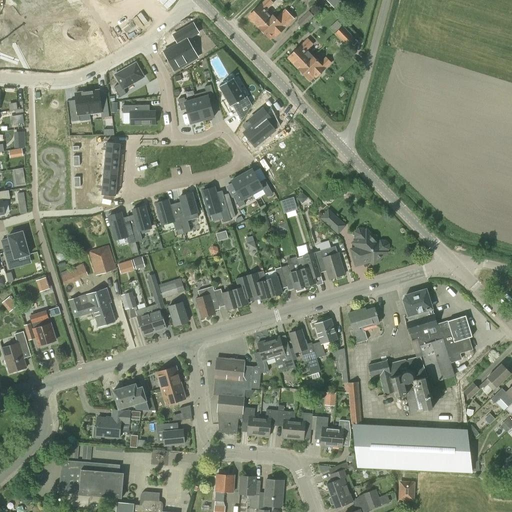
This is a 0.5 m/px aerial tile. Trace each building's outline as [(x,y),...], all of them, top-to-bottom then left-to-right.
[(66,1),(65,0),(51,0),(46,5),(52,14),(66,1)] [(269,0),(265,0),(248,17),(254,23),(254,25),(256,27),(258,27),(259,29),(273,16),(266,9),(273,3),(269,0)] [(273,16),(259,29),(261,30),(261,32),(263,34),(265,35),(269,39),(274,35),(276,36),(293,19),(284,10),(275,19),(273,16)] [(309,11),(297,23),(302,28),(314,16),(309,11)] [(68,36),(78,53),(88,48),(80,36),(85,32),(79,22),(74,25),(78,30),(68,36)] [(193,24),(180,31),(184,38),(197,31),(193,24)] [(343,26),(335,35),(345,46),(354,38),(343,26)] [(8,44),(9,28),(0,27),(0,31),(0,55),(0,47),(8,48),(8,44)] [(20,35),(18,55),(29,55),(31,41),(37,41),(37,30),(32,30),(32,35),(20,35)] [(60,48),(66,59),(78,53),(68,36),(59,42),(56,37),(50,39),(55,50),(60,48)] [(187,39),(164,52),(174,70),(198,57),(187,39)] [(307,39),(288,58),(294,65),(294,66),(296,68),(298,69),(299,70),(313,57),(306,51),(312,44),(307,39)] [(313,57),(299,70),(301,72),(301,74),(303,76),(305,76),(310,81),(314,76),(316,78),(330,63),(325,58),(319,64),(313,57)] [(120,83),(114,87),(119,97),(126,93),(124,88),(144,77),(136,62),(114,74),(120,83)] [(233,76),(218,84),(219,87),(224,95),(226,99),(230,106),(230,107),(232,105),(234,104),(238,111),(249,105),(249,104),(251,103),(247,96),(244,98),(233,79),(234,79),(233,76)] [(207,94),(196,97),(202,120),(214,117),(210,102),(215,101),(211,86),(205,88),(207,94)] [(99,90),(87,91),(90,113),(101,111),(101,117),(109,116),(106,96),(100,97),(99,90)] [(76,100),(69,100),(72,121),(79,120),(79,114),(90,113),(87,91),(75,93),(76,100)] [(184,97),(178,99),(181,110),(187,109),(191,123),(202,120),(196,97),(185,100),(184,97)] [(123,105),(123,113),(130,113),(130,124),(142,124),(142,126),(150,125),(150,124),(155,124),(155,112),(150,112),(145,112),(145,105),(123,105)] [(255,126),(243,134),(253,148),(273,136),(267,127),(270,125),(263,115),(252,123),(255,126)] [(119,152),(120,142),(106,141),(105,151),(119,152)] [(118,163),(119,152),(105,151),(104,162),(118,163)] [(117,173),(118,163),(104,162),(103,172),(117,173)] [(16,167),(17,183),(27,183),(26,167),(16,167)] [(251,168),(241,174),(252,194),(262,189),(267,197),(273,194),(264,179),(259,182),(251,168)] [(116,183),(117,173),(103,172),(102,182),(116,183)] [(241,174),(231,180),(238,194),(233,197),(239,207),(245,204),(243,200),(252,194),(241,174)] [(115,194),(116,183),(102,182),(101,192),(115,194)] [(214,187),(203,190),(210,214),(220,211),(224,222),(231,220),(231,218),(229,213),(224,195),(222,191),(216,193),(214,187)] [(0,214),(4,214),(2,200),(10,199),(9,190),(0,191),(0,214)] [(182,206),(176,207),(182,228),(183,232),(190,230),(187,219),(198,216),(191,192),(179,195),(182,206)] [(24,193),(18,193),(19,200),(20,209),(21,214),(27,213),(24,193)] [(283,198),(287,216),(300,214),(296,196),(283,198)] [(167,199),(155,202),(162,225),(173,222),(175,230),(182,228),(176,207),(170,209),(167,199)] [(136,217),(129,219),(135,242),(142,240),(142,238),(140,230),(151,227),(145,206),(133,209),(135,214),(136,217)] [(328,210),(320,218),(338,234),(346,225),(328,210)] [(121,212),(109,216),(115,239),(126,236),(128,242),(128,243),(128,244),(135,242),(129,219),(123,221),(122,218),(121,212)] [(11,247),(4,250),(9,267),(17,264),(15,259),(29,255),(22,231),(21,232),(20,230),(14,232),(14,234),(8,236),(9,238),(11,247)] [(220,239),(229,237),(227,230),(219,232),(220,239)] [(358,248),(352,250),(356,265),(375,259),(377,261),(387,252),(385,251),(386,251),(386,250),(387,250),(387,249),(387,248),(388,248),(388,247),(388,246),(388,245),(387,245),(387,244),(387,243),(386,243),(386,242),(385,242),(384,242),(384,241),(383,241),(382,241),(382,242),(381,242),(380,242),(379,243),(366,230),(365,232),(365,231),(364,231),(364,230),(363,230),(362,230),(361,230),(360,230),(359,230),(358,230),(358,231),(357,231),(357,232),(356,232),(356,233),(356,234),(356,235),(356,236),(356,237),(356,238),(357,238),(357,239),(358,239),(358,240),(359,240),(360,240),(354,246),(358,248)] [(251,249),(258,246),(254,234),(247,237),(251,249)] [(109,245),(89,251),(96,275),(116,269),(109,245)] [(314,252),(313,252),(317,264),(324,262),(326,271),(329,279),(344,274),(338,254),(336,247),(320,252),(315,254),(314,252)] [(303,257),(297,259),(305,286),(316,283),(314,278),(320,276),(317,264),(313,252),(302,256),(303,257)] [(144,255),(135,258),(138,268),(147,265),(144,255)] [(289,265),(281,267),(285,282),(292,280),(295,289),(295,290),(295,289),(296,292),(306,289),(305,287),(305,286),(297,259),(296,257),(287,260),(289,265)] [(131,259),(117,263),(120,272),(134,268),(131,259)] [(83,263),(54,275),(57,282),(62,281),(64,285),(88,276),(83,263)] [(277,275),(266,278),(271,297),(282,293),(281,289),(279,284),(285,282),(281,267),(275,269),(275,271),(277,275)] [(258,272),(247,275),(254,301),(261,299),(261,300),(271,297),(266,278),(265,274),(264,271),(258,273),(258,272)] [(154,274),(147,276),(155,301),(162,298),(155,275),(154,274)] [(238,288),(232,290),(237,307),(248,304),(248,302),(254,301),(247,275),(235,279),(238,288)] [(48,276),(38,279),(41,290),(51,287),(48,276)] [(181,278),(159,285),(163,298),(185,291),(181,278)] [(200,297),(196,299),(201,318),(216,314),(211,299),(217,297),(214,291),(213,286),(198,291),(200,297)] [(79,297),(68,300),(74,318),(93,312),(98,327),(116,322),(110,303),(111,302),(107,288),(87,295),(89,302),(81,305),(79,297)] [(221,289),(214,291),(217,297),(219,307),(226,305),(227,310),(237,307),(232,290),(222,293),(221,289)] [(405,296),(403,300),(407,315),(404,316),(409,334),(437,325),(432,311),(432,309),(431,309),(425,290),(424,290),(423,289),(418,291),(418,292),(405,296)] [(132,291),(125,294),(129,309),(137,306),(132,291)] [(4,301),(11,311),(17,306),(9,297),(4,301)] [(182,302),(168,307),(175,326),(189,322),(182,302)] [(156,304),(147,307),(154,332),(156,332),(156,333),(159,334),(164,333),(165,330),(164,329),(166,328),(160,310),(158,304),(156,304)] [(147,307),(136,311),(138,317),(137,317),(143,336),(145,335),(145,336),(147,337),(152,336),(153,334),(153,333),(154,332),(147,307)] [(365,308),(348,313),(353,330),(350,331),(352,337),(353,336),(355,343),(368,340),(365,331),(364,332),(363,328),(379,324),(374,308),(366,310),(365,308)] [(46,311),(30,316),(34,328),(33,329),(39,346),(56,341),(51,323),(50,323),(46,311)] [(450,363),(462,359),(460,354),(472,350),(473,350),(469,338),(472,337),(466,316),(448,322),(437,325),(409,334),(410,334),(412,340),(417,338),(422,356),(431,383),(443,379),(454,375),(450,363)] [(312,342),(311,342),(314,350),(314,351),(322,348),(321,344),(337,339),(331,319),(314,324),(320,342),(312,344),(312,342)] [(30,323),(24,325),(26,330),(28,340),(35,338),(32,328),(30,323)] [(301,330),(289,333),(293,348),(295,352),(301,351),(304,362),(307,361),(313,379),(320,377),(318,372),(321,371),(316,358),(314,351),(314,350),(311,342),(306,344),(301,330)] [(17,343),(2,348),(9,373),(26,368),(23,359),(21,350),(29,348),(24,331),(14,334),(17,343)] [(279,336),(268,340),(274,358),(280,356),(285,370),(295,367),(293,360),(290,349),(289,345),(282,347),(279,336)] [(260,351),(253,353),(257,366),(260,375),(260,373),(269,371),(266,360),(274,358),(268,340),(257,343),(260,351)] [(407,352),(409,357),(418,354),(417,349),(407,352)] [(346,357),(335,361),(336,366),(337,366),(339,373),(347,370),(346,357)] [(430,401),(424,377),(426,376),(420,357),(387,364),(387,360),(372,364),(368,365),(368,366),(371,378),(379,376),(382,388),(384,395),(394,392),(396,397),(406,394),(411,414),(432,409),(430,401)] [(217,359),(213,395),(218,396),(217,413),(218,413),(219,432),(237,434),(238,419),(242,419),(243,407),(245,389),(251,390),(251,388),(259,389),(260,375),(257,366),(253,367),(244,366),(245,362),(223,360),(217,359)] [(487,378),(480,385),(482,387),(483,388),(487,384),(491,381),(496,387),(511,373),(502,364),(487,377),(487,378)] [(176,367),(156,372),(159,382),(158,383),(159,387),(161,387),(166,404),(171,403),(183,399),(185,399),(176,367)] [(348,383),(349,390),(351,424),(361,423),(358,382),(348,383)] [(473,383),(463,392),(470,399),(480,390),(478,387),(473,383)] [(135,384),(113,390),(119,410),(135,405),(136,409),(155,411),(152,398),(146,400),(142,387),(137,389),(135,384)] [(511,385),(506,391),(500,398),(504,402),(509,397),(511,399),(511,385)] [(439,386),(432,388),(435,400),(443,397),(439,386)] [(327,391),(326,404),(336,404),(336,391),(327,391)] [(190,405),(179,409),(181,413),(183,420),(191,419),(190,405)] [(243,407),(242,419),(249,420),(248,432),(247,435),(258,436),(260,417),(254,417),(255,408),(243,407)] [(93,427),(93,438),(101,439),(101,437),(119,438),(121,424),(130,425),(131,411),(112,410),(111,418),(98,417),(97,417),(96,427),(93,427)] [(260,417),(258,436),(269,437),(270,425),(276,426),(278,411),(266,410),(265,417),(260,417)] [(132,411),(131,419),(139,420),(140,412),(132,411)] [(278,411),(276,426),(283,426),(282,438),(293,439),(294,420),(289,420),(289,412),(278,411)] [(294,420),(293,439),(303,440),(303,438),(304,429),(311,430),(312,416),(312,414),(301,413),(300,421),(294,420)] [(316,417),(315,430),(322,431),(321,440),(320,446),(331,447),(333,428),(327,428),(328,417),(316,416),(316,417)] [(511,421),(508,418),(501,425),(507,432),(511,426),(511,421)] [(333,428),(331,447),(342,448),(343,436),(350,437),(351,433),(349,421),(339,420),(339,429),(333,428)] [(169,423),(156,425),(157,432),(163,432),(164,442),(164,446),(167,446),(172,445),(185,444),(183,429),(178,430),(169,431),(169,423)] [(467,430),(352,425),(355,448),(358,467),(471,472),(469,448),(467,430)] [(472,425),(468,428),(475,437),(479,434),(472,425)] [(70,444),(69,458),(78,458),(79,445),(70,444)] [(83,445),(82,459),(91,460),(92,446),(83,445)] [(61,460),(59,492),(79,494),(79,495),(122,498),(124,473),(119,473),(120,465),(108,464),(61,460)] [(334,481),(326,484),(331,496),(349,490),(348,489),(353,487),(348,475),(346,476),(344,470),(349,468),(347,462),(339,465),(328,469),(330,474),(332,474),(334,481)] [(215,491),(214,511),(224,511),(225,507),(223,501),(224,492),(233,492),(234,476),(217,474),(215,491)] [(241,476),(239,494),(249,495),(249,499),(251,499),(250,508),(258,509),(258,505),(259,495),(254,494),(255,477),(241,476)] [(259,509),(258,511),(269,511),(269,510),(266,510),(267,506),(282,507),(284,481),(265,480),(264,493),(263,505),(258,505),(258,509),(259,509)] [(399,481),(399,500),(414,501),(415,482),(399,481)] [(506,481),(494,482),(495,491),(507,489),(506,481)] [(375,489),(363,493),(367,501),(378,497),(375,489)] [(329,498),(329,500),(330,504),(332,505),(334,504),(335,508),(353,501),(349,490),(331,496),(331,497),(329,498)] [(169,511),(162,511),(161,511),(156,511),(157,509),(158,509),(159,505),(159,501),(160,493),(145,492),(144,492),(143,492),(143,493),(142,493),(142,494),(141,494),(141,495),(140,496),(140,497),(140,505),(134,505),(134,504),(117,502),(115,511),(169,511)] [(378,497),(367,501),(370,510),(390,502),(387,494),(378,497)]
